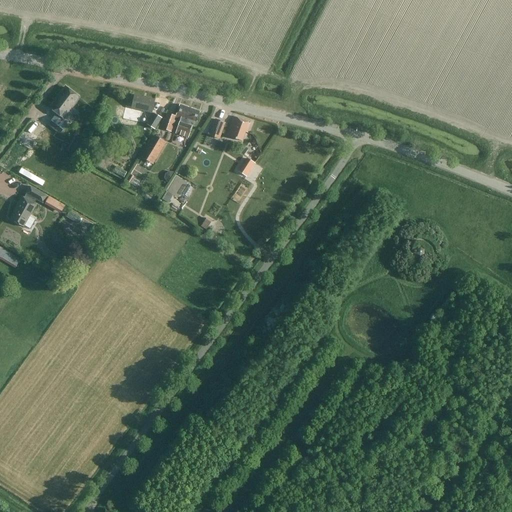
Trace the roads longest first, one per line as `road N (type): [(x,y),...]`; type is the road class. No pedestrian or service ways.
road 1 (unclassified): [(82,511),(360,137)]
road 2 (tertiary): [(360,137),(0,54)]
road 3 (tertiary): [(511,193),(360,137)]
